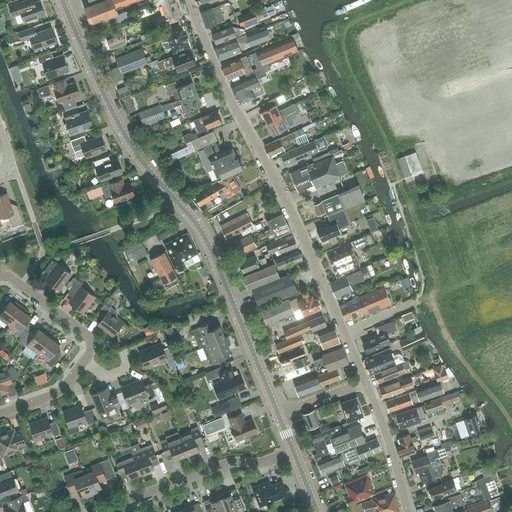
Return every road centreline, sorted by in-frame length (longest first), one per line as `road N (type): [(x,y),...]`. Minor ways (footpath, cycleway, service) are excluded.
road 1 (tertiary): [(277,414),(199,230),(119,127),(62,0)]
road 2 (residential): [(365,380),(188,0)]
road 3 (track): [(435,293),(342,36),(353,21),(412,0)]
road 4 (residential): [(99,511),(226,462),(291,449)]
road 5 (residential): [(407,511),(365,380)]
road 6 (residential): [(0,273),(90,339),(84,358)]
